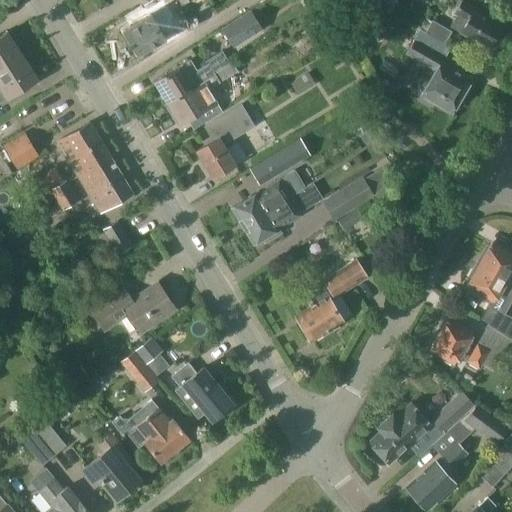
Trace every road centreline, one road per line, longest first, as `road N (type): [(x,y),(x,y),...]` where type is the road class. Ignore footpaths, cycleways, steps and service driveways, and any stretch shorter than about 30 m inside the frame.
road 1 (residential): [(313,447),(42,0)]
road 2 (residential): [(313,447),(474,173)]
